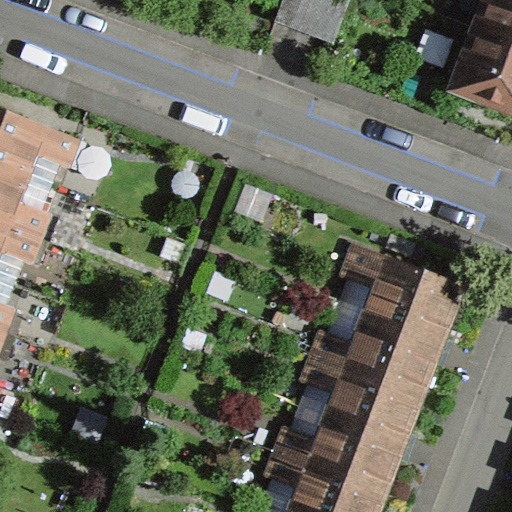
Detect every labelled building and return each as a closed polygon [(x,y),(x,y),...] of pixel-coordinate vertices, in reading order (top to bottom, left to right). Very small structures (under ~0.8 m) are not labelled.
[(346,0),(283,0),(276,19),(331,41),(346,0)] [(511,0),(486,0),(476,28),(511,41),(511,0)] [(511,41),(476,28),(453,89),(511,111),(511,41)] [(0,168),(26,178),(36,153),(63,163),(63,161),(62,160),(70,140),(78,143),(79,141),(0,110),(0,168)] [(0,222),(34,235),(42,214),(43,215),(44,212),(17,202),(26,178),(0,168),(0,222)] [(34,235),(0,222),(0,249),(26,259),(27,257),(26,257),(34,235)] [(375,287),(362,321),(439,351),(446,332),(463,286),(352,244),(351,247),(359,250),(350,275),(349,274),(348,276),(375,287)] [(318,359),(421,398),(426,385),(439,351),(362,321),(353,345),(326,335),(325,337),(326,338),(318,359)] [(408,433),(421,398),(318,359),(310,380),(309,379),(308,382),(335,392),(326,416),(403,445),(408,433)] [(390,480),(403,445),(326,416),(317,440),(290,429),(289,432),(290,432),(282,453),(385,493),(390,480)] [(272,476),(299,487),(290,510),(293,511),(377,511),(385,493),(282,453),(274,474),(273,474),(272,476)]
